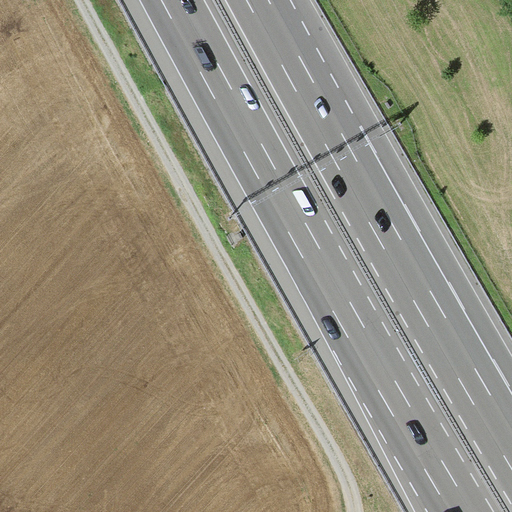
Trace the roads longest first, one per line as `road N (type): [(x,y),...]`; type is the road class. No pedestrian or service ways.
road 1 (motorway): [(172,0),(461,511)]
road 2 (track): [(355,511),(335,453),(83,0)]
road 3 (motorway): [(511,448),(258,0)]
